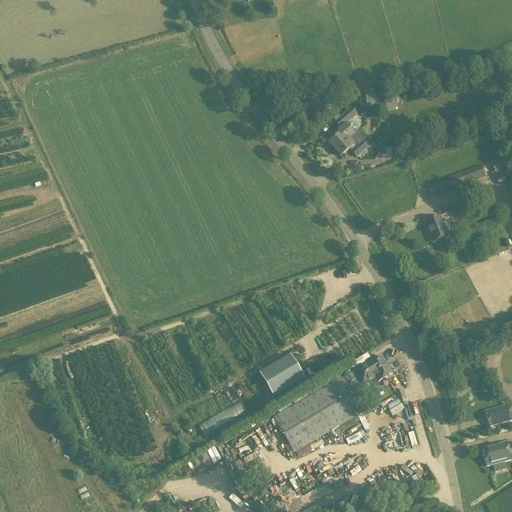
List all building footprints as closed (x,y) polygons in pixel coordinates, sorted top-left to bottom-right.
[(375,92),(361,95),(363,107),(377,105),(375,92)] [(387,103),(390,112),(403,109),(400,99),(387,103)] [(359,141),(345,125),(356,116),(350,110),(335,123),(340,129),(336,133),(338,136),(335,138),(331,134),(329,134),(326,135),(325,137),(325,140),(340,158),(349,150),(351,152),(351,153),(356,159),(367,150),(362,144),(359,141)] [(310,113),(305,117),(313,125),(317,122),(310,113)] [(378,141),(377,159),(386,159),(386,158),(386,150),(386,141),(378,141)] [(495,174),(507,170),(502,158),(491,162),(495,174)] [(432,199),(486,178),(481,166),(427,187),(432,199)] [(432,244),(447,238),(439,218),(424,224),(432,244)] [(470,220),(464,228),(470,233),(477,224),(470,220)] [(273,400),(304,381),(289,357),(258,375),(273,400)] [(377,383),(391,375),(382,359),(370,366),(369,364),(354,373),(362,387),(375,379),(377,383)] [(294,455),(333,431),(357,417),(363,414),(342,377),(273,419),(294,455)] [(207,420),(214,433),(248,416),(241,402),(207,420)] [(511,420),(508,407),(485,414),(488,427),(511,421),(511,420)] [(486,468),(510,461),(506,445),(482,451),(486,468)]
